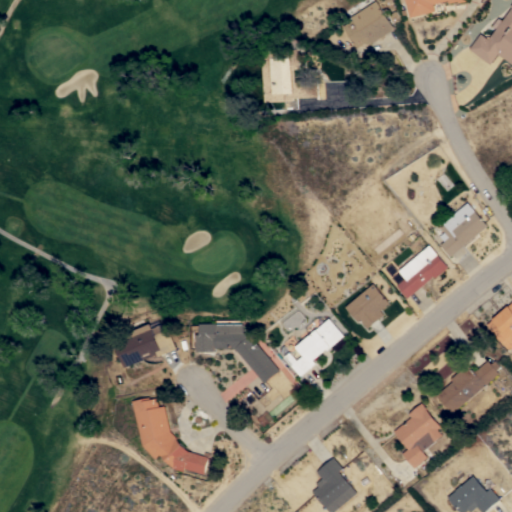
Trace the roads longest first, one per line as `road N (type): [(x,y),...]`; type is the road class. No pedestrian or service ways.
road 1 (residential): [(218,511),(266,462),(511,258)]
road 2 (residential): [(431,78),(457,147),(511,230)]
